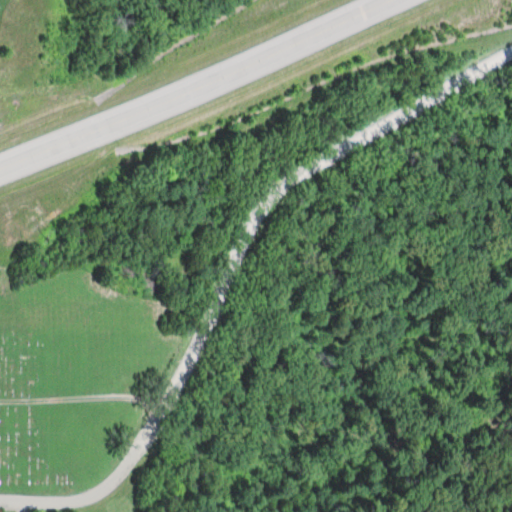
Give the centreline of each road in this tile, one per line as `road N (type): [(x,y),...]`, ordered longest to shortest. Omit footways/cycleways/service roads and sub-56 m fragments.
road 1 (residential): [(0,503),(85,500),(117,478),(254,219),(293,179),(511,45)]
road 2 (primary): [(365,0),(0,167)]
